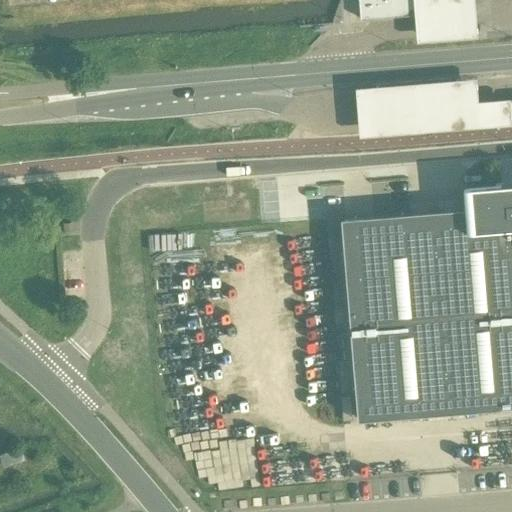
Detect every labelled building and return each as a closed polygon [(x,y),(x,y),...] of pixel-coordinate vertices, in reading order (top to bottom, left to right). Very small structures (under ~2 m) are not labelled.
[(359,0),(362,19),(363,19),(419,14),(417,0),(359,0)] [(476,0),(413,0),(417,42),(479,37),(476,0)] [(477,77),(355,87),(359,136),(511,122),(511,113),(511,97),(479,100),(477,77)] [(360,420),(511,406),(511,182),(502,183),(496,184),(496,187),(486,190),(488,206),(343,218),(360,419),(360,420)] [(73,233),(72,222),(63,223),(64,234),(73,233)] [(0,455),(0,456),(3,467),(25,460),(22,449),(0,455)]
